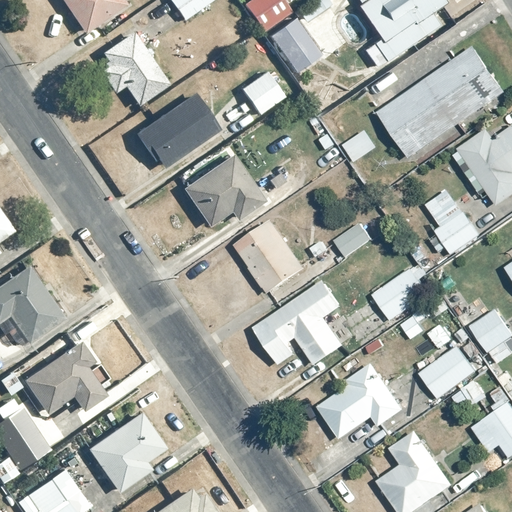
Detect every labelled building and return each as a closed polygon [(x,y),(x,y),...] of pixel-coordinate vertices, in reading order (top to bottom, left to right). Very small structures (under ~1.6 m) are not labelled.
[(63,0),(86,34),(129,5),(125,0),(63,0)] [(208,0),(168,0),(183,19),(208,0)] [(285,8),(280,0),(240,0),(240,1),(255,26),(285,8)] [(330,3),(327,0),(306,0),(294,8),(303,21),(330,3)] [(370,0),(361,6),(384,39),(377,44),(388,62),(443,26),(434,13),(450,3),(448,0),(370,0)] [(318,55),(296,16),(269,31),(292,70),(318,55)] [(172,84),(135,32),(104,53),(112,64),(102,71),(117,93),(128,86),(141,105),(172,84)] [(472,45),(375,112),(407,158),(504,92),(472,45)] [(239,93),(249,109),(255,117),(285,95),(264,65),(234,86),(239,93)] [(223,130),(197,93),(138,134),(157,162),(160,159),(166,169),(223,130)] [(485,127),(455,148),(494,205),(511,193),(511,127),(511,126),(493,138),(485,127)] [(377,146),(365,128),(341,144),(354,162),(377,146)] [(236,154),(185,188),(212,227),(233,212),(239,221),(268,201),(236,154)] [(286,163),(264,174),(271,188),(293,177),(286,163)] [(479,234),(447,188),(424,204),(441,227),(427,237),(437,251),(444,245),(450,254),(479,234)] [(0,207),(0,253),(2,252),(0,249),(0,243),(17,232),(0,207)] [(270,219),(233,245),(266,294),(303,268),(270,219)] [(371,237),(359,220),(326,244),(338,261),(371,237)] [(31,266),(0,287),(0,323),(11,316),(31,344),(68,319),(31,266)] [(428,292),(410,267),(372,294),(390,320),(428,292)] [(322,279),(251,327),(277,365),(294,354),(286,343),(294,338),(313,365),(341,345),(322,317),(340,306),(322,279)] [(511,352),(511,335),(483,293),(458,310),(494,364),(511,352)] [(431,317),(424,306),(400,323),(411,338),(424,329),(420,324),(431,317)] [(453,338),(441,321),(427,330),(439,348),(453,338)] [(26,380),(49,414),(75,396),(86,412),(110,396),(90,367),(98,362),(83,341),(26,380)] [(475,370),(456,344),(418,372),(437,398),(475,370)] [(346,385),(314,407),(338,440),(370,418),(377,428),(402,410),(370,363),(344,381),(346,385)] [(511,372),(508,367),(497,374),(509,390),(511,388),(511,372)] [(488,393),(475,377),(451,395),(463,412),(488,393)] [(511,454),(511,406),(500,390),(487,399),(494,409),(470,426),(488,451),(498,444),(508,457),(511,454)] [(49,449),(20,405),(0,418),(0,443),(17,470),(49,449)] [(144,412),(90,449),(120,493),(154,470),(149,463),(169,449),(144,412)] [(399,464),(375,481),(396,511),(411,511),(451,484),(414,430),(388,448),(399,464)] [(87,501),(62,467),(17,500),(25,511),(76,511),(74,510),(87,501)] [(193,489),(158,511),(218,511),(207,494),(200,499),(193,489)] [(486,511),(480,502),(465,511),(486,511)]
